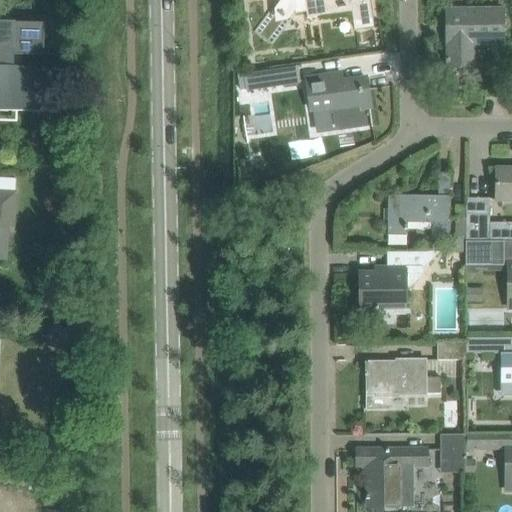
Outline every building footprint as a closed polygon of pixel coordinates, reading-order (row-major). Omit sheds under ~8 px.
[(277,0),(277,1),(286,0),(293,0),(295,14),(306,13),(307,18),(323,16),(322,11),(353,7),(356,29),(373,26),(369,0),(277,0)] [(503,10),(466,11),(446,11),(447,44),(448,44),(448,60),(446,60),(445,63),(448,63),(448,68),(473,67),(473,66),(467,66),(466,45),(503,44),(503,10)] [(0,104),(9,105),(9,106),(13,106),(13,105),(29,105),(29,98),(31,98),(31,87),(30,87),(30,80),(13,79),(14,70),(14,56),(14,41),(20,41),(20,49),(37,49),(37,48),(43,49),(44,50),(45,24),(11,24),(11,26),(4,26),(4,23),(5,22),(5,23),(5,21),(0,21),(0,104)] [(297,67),(267,72),(269,88),(299,84),(297,67)] [(243,76),(237,77),(239,91),(245,90),(243,76)] [(311,111),(333,108),(334,112),(332,113),(335,130),(360,126),(358,110),(370,108),(366,78),(332,83),(331,76),(306,79),(311,111)] [(511,169),(496,169),(496,189),(496,200),(511,200),(511,169)] [(432,236),(449,237),(450,174),(438,173),(438,196),(388,196),(387,235),(407,236),(407,223),(432,223),(432,236)] [(0,256),(5,256),(6,221),(14,222),(15,192),(0,191),(0,256)] [(465,242),(490,242),(490,199),(467,199),(467,215),(465,215),(465,242)] [(456,207),(456,212),(458,212),(458,220),(455,220),(455,237),(452,237),(452,252),(465,252),(465,242),(465,215),(464,215),(464,207),(456,207)] [(503,241),(490,242),(465,242),(465,252),(466,265),(503,265),(503,241)] [(360,310),(378,310),(378,303),(406,303),(405,288),(410,288),(424,275),(424,269),(440,251),(387,252),(387,269),(383,269),(383,274),(360,274),(360,310)] [(480,289),(466,289),(466,302),(480,302),(480,289)] [(49,328),(48,344),(73,345),(74,330),(49,328)] [(511,339),(466,339),(467,354),(500,354),(511,354),(511,339)] [(466,342),(437,342),(437,361),(466,361),(466,342)] [(511,353),(511,354),(500,354),(501,386),(511,385),(511,353)] [(368,409),(388,408),(390,408),(389,398),(399,398),(399,396),(426,396),(426,394),(440,394),(440,378),(425,378),(425,362),(395,361),(395,363),(364,363),(365,376),(367,376),(367,395),(368,395),(368,409)] [(467,449),(466,434),(439,434),(440,474),(467,474),(467,449)] [(511,434),(466,434),(467,449),(506,450),(506,491),(511,490),(511,434)] [(426,450),(377,450),(357,450),(357,467),(369,467),(369,475),(368,475),(368,495),(366,495),(366,500),(368,500),(368,507),(413,507),(413,466),(426,466),(426,450)]
